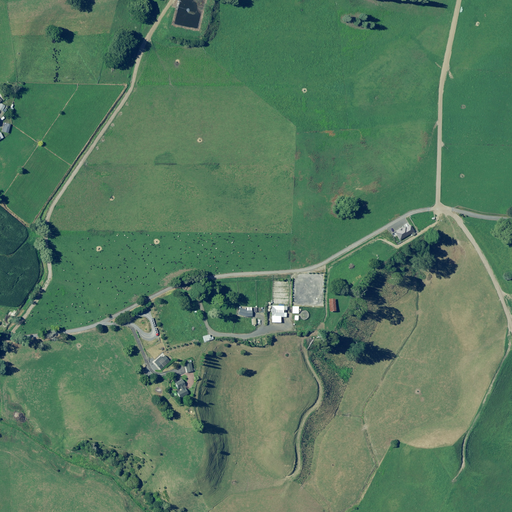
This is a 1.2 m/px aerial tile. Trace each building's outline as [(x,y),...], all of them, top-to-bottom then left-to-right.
[(10,125),(5,123),(5,126),(3,126),(2,131),(7,133),(10,125)] [(286,306),(272,305),(271,316),(283,317),(283,313),(283,310),(286,310),(286,306)] [(245,316),(245,317),(252,316),(251,309),(247,310),(239,307),(237,314),(245,316)] [(164,355),(162,358),(160,356),(153,362),(160,369),(169,361),(164,355)] [(184,385),(181,379),(174,383),(177,388),(179,387),(180,390),(176,392),(179,398),(188,393),(185,387),(183,388),(182,386),(184,385)]
